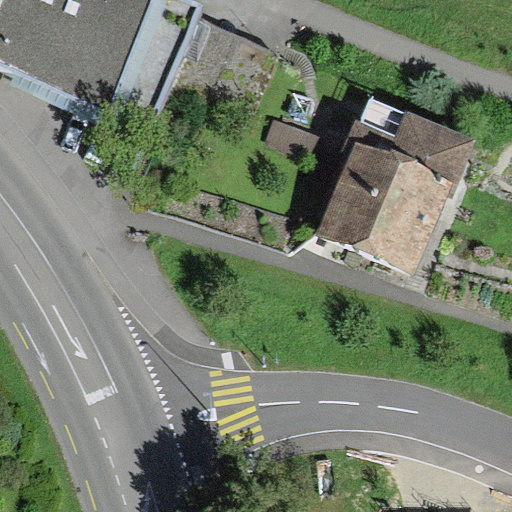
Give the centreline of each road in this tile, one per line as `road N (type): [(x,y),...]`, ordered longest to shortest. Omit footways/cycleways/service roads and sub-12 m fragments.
road 1 (residential): [(124,438),(234,407),(337,399),(511,447)]
road 2 (tertiary): [(0,215),(88,353),(124,438)]
